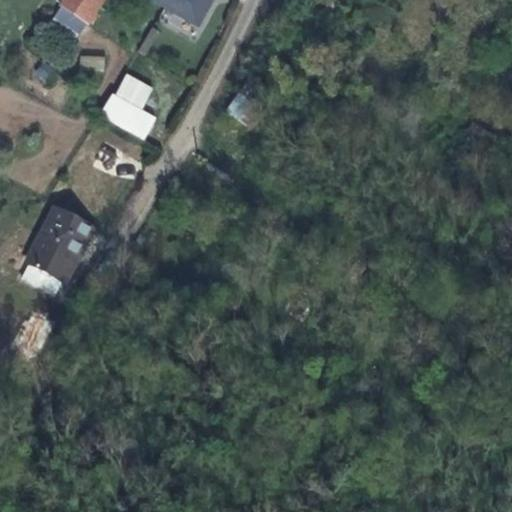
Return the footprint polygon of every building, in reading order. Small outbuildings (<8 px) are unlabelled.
[(74,31),(100,0),(57,0),(49,11),(74,31)] [(81,55),(79,70),(104,72),(105,57),(81,55)] [(274,95),(248,75),(223,109),(249,128),(274,95)] [(143,146),(158,121),(113,91),(96,117),(143,146)] [(326,136),(309,125),(293,151),(310,162),(326,136)] [(82,225),(51,208),(20,263),(51,281),(82,225)]
